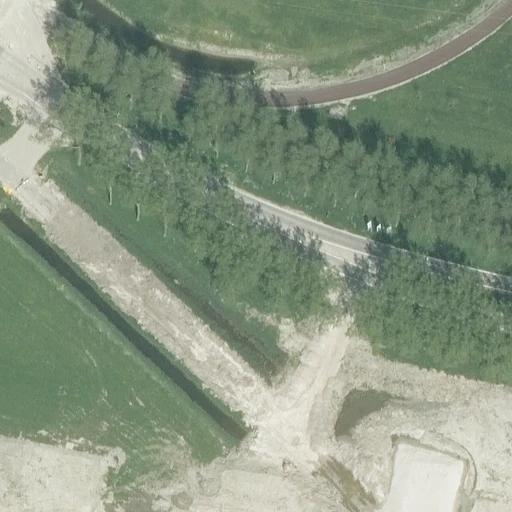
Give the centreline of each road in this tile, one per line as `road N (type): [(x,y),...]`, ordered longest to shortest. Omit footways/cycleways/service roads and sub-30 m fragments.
road 1 (tertiary): [(0,85),(138,172),(293,245),(511,324)]
road 2 (tertiary): [(511,285),(353,243),(246,195),(121,133),(0,53)]
road 3 (residential): [(435,461),(294,430),(158,342)]
road 4 (residential): [(158,342),(46,239),(0,229)]
road 5 (residential): [(158,342),(121,511)]
